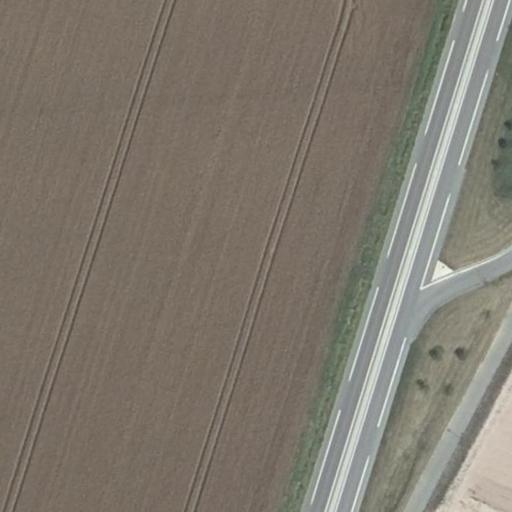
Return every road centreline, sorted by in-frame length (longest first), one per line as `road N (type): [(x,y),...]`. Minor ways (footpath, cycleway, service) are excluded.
road 1 (primary): [(473,0),(319,511)]
road 2 (primary): [(405,307),(498,0)]
road 3 (primary): [(342,511),(405,307)]
road 4 (tertiary): [(405,307),(464,283),(511,251)]
